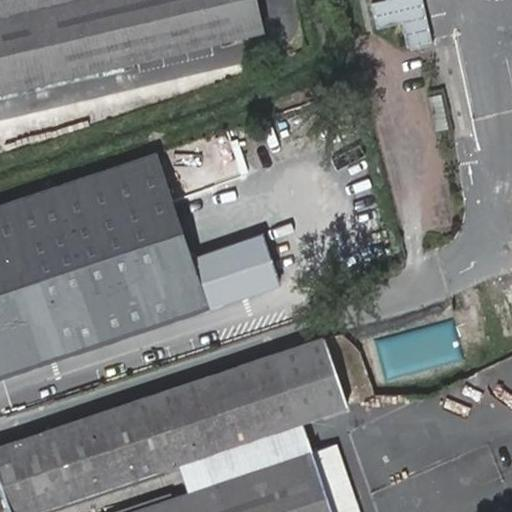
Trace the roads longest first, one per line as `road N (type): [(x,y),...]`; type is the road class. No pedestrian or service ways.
road 1 (unknown): [(0,425),(436,274),(461,237),(478,178),(475,101),(453,0)]
road 2 (unknown): [(288,0),(279,36),(257,48),(0,108)]
